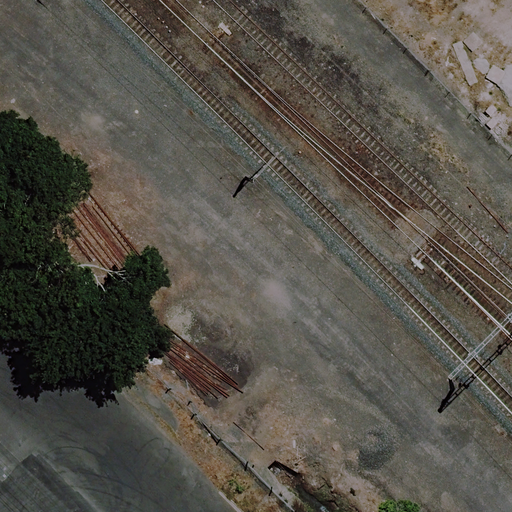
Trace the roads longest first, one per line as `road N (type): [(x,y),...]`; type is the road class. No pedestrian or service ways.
road 1 (unclassified): [(42,395),(155,511)]
road 2 (unclassified): [(14,511),(42,395)]
